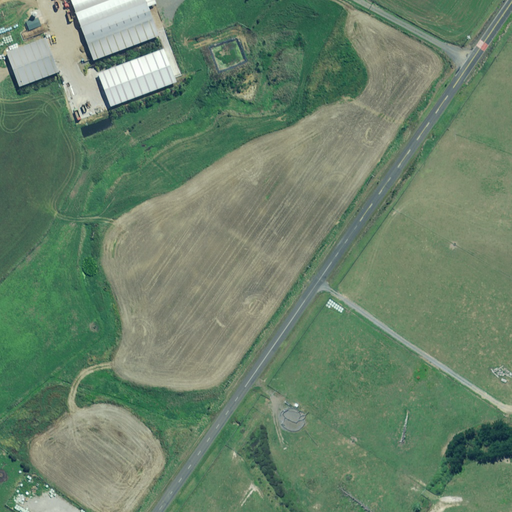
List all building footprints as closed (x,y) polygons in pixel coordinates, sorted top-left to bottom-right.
[(147,0),(70,0),(92,60),(160,35),(147,0)] [(27,21),(29,30),(43,25),(40,17),(27,21)] [(47,31),(45,25),(33,30),(35,36),(47,31)] [(29,31),(22,33),(24,40),(32,37),(29,31)] [(45,37),(6,52),(19,87),(58,72),(45,37)]
